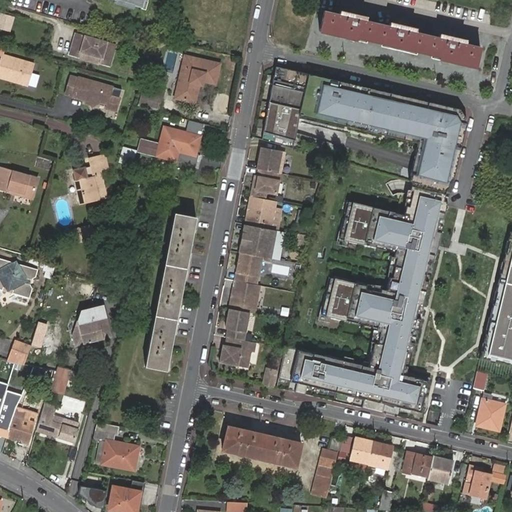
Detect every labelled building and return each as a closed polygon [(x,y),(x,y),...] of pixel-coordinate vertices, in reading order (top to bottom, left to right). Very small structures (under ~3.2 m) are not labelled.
[(339,36),(355,40),(356,38),(365,39),(380,43),(390,46),(390,49),(405,52),(406,49),(416,51),(431,55),(440,57),(439,60),(456,64),(457,61),(466,63),(466,66),(475,68),(480,48),(465,45),(466,41),(457,39),(450,37),(440,35),(439,39),(415,33),(416,29),(407,27),(398,26),(398,25),(391,24),(390,27),(365,21),(366,18),(355,16),(347,14),(340,12),(339,15),(324,11),(319,32),(329,34),(330,31),(340,34),(339,36)] [(18,18),(6,14),(2,29),(14,33),(18,18)] [(114,46),(77,35),(71,54),(81,57),(83,52),(101,57),(99,62),(109,64),(114,46)] [(10,75),(9,78),(29,83),(35,63),(2,54),(0,62),(0,75),(6,77),(7,74),(10,75)] [(185,56),(175,98),(193,102),(197,85),(201,86),(202,81),(215,84),(219,65),(185,56)] [(283,78),(285,69),(275,67),(273,76),(283,78)] [(454,171),(463,137),(456,136),(458,128),(464,130),(466,121),(457,118),(459,111),(407,98),(405,104),(398,102),(399,96),(383,92),(381,99),(373,97),(374,90),(285,69),(283,78),(273,76),(262,139),(293,148),(298,127),(300,118),(419,143),(415,161),(409,181),(414,182),(446,191),(449,193),(454,171)] [(29,85),(35,87),(39,74),(32,73),(29,85)] [(74,96),(85,100),(89,101),(91,105),(92,107),(100,101),(108,104),(110,95),(112,87),(72,75),(67,92),(74,94),(74,96)] [(142,90),(140,100),(161,104),(163,95),(142,90)] [(381,99),(383,92),(374,90),(373,97),(381,99)] [(117,112),(121,98),(110,95),(108,104),(107,109),(117,112)] [(466,121),(460,111),(459,111),(457,118),(466,121)] [(163,127),(155,156),(175,161),(178,150),(194,154),(199,137),(163,127)] [(124,144),(120,162),(132,165),(136,147),(124,144)] [(260,163),(259,169),(282,173),(285,153),(260,148),(258,163),(260,163)] [(107,169),(104,155),(96,156),(100,171),(107,169)] [(100,171),(96,156),(87,159),(89,168),(91,177),(86,179),(84,169),(74,171),(76,181),(74,182),(80,205),(107,198),(100,171)] [(0,166),(0,187),(32,197),(38,178),(0,166)] [(282,181),(283,174),(282,173),(259,169),(258,177),(259,177),(258,183),(255,183),(252,197),(266,200),(268,192),(277,194),(280,181),(282,181)] [(413,350),(421,317),(416,316),(419,304),(423,305),(429,280),(425,279),(428,266),(432,266),(435,254),(436,254),(441,231),(436,230),(439,218),(443,219),(447,201),(444,200),(444,196),(446,191),(414,182),(412,188),(411,192),(415,193),(413,205),(409,204),(406,216),(391,212),(392,209),(355,200),(352,214),(347,213),(344,228),(342,237),(353,240),(379,246),(380,242),(399,247),(397,256),(401,257),(396,276),(392,275),(389,289),(385,288),(384,292),(368,289),(369,284),(337,277),(334,290),(329,289),(326,304),(324,314),(335,316),(361,322),(362,318),(380,322),(379,327),(383,328),(378,351),(374,350),(370,365),(287,346),(280,378),(292,381),(294,376),(300,377),(299,383),(296,393),(307,395),(309,385),(347,394),(348,391),(366,395),(365,400),(363,408),(384,413),(387,403),(388,398),(394,399),(393,404),(423,411),(430,379),(404,373),(410,349),(413,350)] [(413,205),(415,193),(411,192),(410,192),(407,204),(409,204),(413,205)] [(271,229),(276,201),(266,200),(252,197),(248,218),(251,218),(250,226),(271,229)] [(352,214),(355,200),(349,199),(346,212),(347,213),(352,214)] [(483,203),(479,218),(492,221),(496,207),(483,203)] [(511,211),(501,208),(497,223),(509,227),(511,217),(511,211)] [(176,211),(146,364),(168,367),(198,215),(176,211)] [(83,228),(85,240),(94,238),(91,226),(83,228)] [(263,257),(272,259),(277,230),(271,229),(250,226),(249,232),(245,231),(241,253),(263,257)] [(351,245),(353,240),(342,237),(344,228),(343,227),(339,242),(351,245)] [(75,242),(85,240),(83,228),(73,230),(75,242)] [(511,231),(511,232),(509,241),(511,241),(511,243),(510,253),(506,252),(504,262),(508,263),(505,274),(501,273),(497,291),(494,303),(491,317),(494,318),(490,334),(487,333),(485,343),(486,343),(484,351),(483,350),(481,358),(511,365),(511,231)] [(263,257),(241,253),(236,280),(239,281),(251,283),(258,285),(263,257)] [(396,276),(401,257),(397,256),(393,255),(390,275),(392,275),(396,276)] [(0,289),(2,290),(4,284),(13,287),(12,292),(29,297),(32,287),(30,283),(23,280),(25,276),(31,277),(36,275),(37,268),(19,262),(16,265),(13,264),(11,260),(0,257),(0,268),(0,269),(0,270),(0,289)] [(46,262),(32,258),(30,262),(45,267),(46,262)] [(52,278),(56,265),(46,262),(45,267),(44,269),(46,270),(44,276),(52,278)] [(271,272),(288,275),(290,266),(273,263),(271,272)] [(430,280),(433,267),(432,266),(428,266),(425,279),(429,280),(430,280)] [(334,290),(337,277),(331,276),(328,289),(329,289),(334,290)] [(256,313),(261,285),(258,285),(251,283),(239,281),(237,289),(234,288),(231,309),(251,313),(256,313)] [(385,288),(386,284),(369,283),(369,284),(368,289),(384,292),(385,288)] [(104,303),(91,306),(88,316),(88,317),(89,317),(109,322),(104,303)] [(333,321),(335,316),(324,314),(326,304),(325,304),(321,318),(333,321)] [(88,316),(91,306),(88,307),(89,310),(79,313),(77,317),(79,319),(79,321),(78,322),(76,323),(74,333),(77,345),(92,341),(92,337),(96,336),(97,339),(112,335),(109,322),(89,317),(88,317),(88,316)] [(230,328),(229,337),(245,340),(251,313),(231,309),(227,328),(230,328)] [(490,334),(494,318),(491,317),(489,317),(485,333),(487,333),(490,334)] [(378,351),(383,328),(379,327),(376,326),(372,350),(374,350),(378,351)] [(258,350),(259,343),(245,340),(229,337),(227,347),(231,347),(230,351),(224,350),(222,362),(252,367),(255,350),(258,350)] [(15,361),(24,363),(28,351),(15,346),(10,361),(15,361)] [(58,371),(79,376),(80,373),(59,367),(58,371)] [(77,382),(79,376),(58,371),(52,390),(64,393),(68,379),(77,382)] [(483,390),(487,373),(479,371),(477,371),(473,388),(483,390)] [(365,400),(366,395),(348,391),(347,394),(347,396),(365,400)] [(484,393),(478,420),(491,423),(490,427),(500,429),(506,404),(492,401),(493,395),(484,393)] [(14,416),(7,437),(29,443),(36,422),(30,420),(31,416),(37,417),(42,401),(26,396),(22,410),(16,408),(14,416)] [(79,423),(56,415),(59,406),(47,402),(37,430),(73,442),(77,429),(79,423)] [(0,412),(0,434),(7,437),(14,416),(8,414),(9,410),(2,407),(0,412)] [(137,418),(134,426),(146,430),(149,420),(137,418)] [(117,440),(121,426),(98,420),(95,429),(93,436),(104,439),(108,440),(102,462),(135,469),(141,445),(117,440)] [(229,425),(223,449),(296,466),(301,443),(229,425)] [(343,439),(333,437),(330,448),(341,449),(343,439)] [(357,461),(369,463),(374,442),(355,437),(350,459),(357,461)] [(98,461),(102,462),(108,440),(104,439),(98,461)] [(374,442),(369,463),(387,468),(392,446),(374,442)] [(324,448),(313,495),(327,498),(338,451),(324,448)] [(403,471),(412,473),(417,453),(408,450),(403,471)] [(429,476),(433,458),(426,457),(427,455),(417,453),(412,473),(429,476)] [(454,460),(433,456),(433,458),(429,476),(450,481),(454,460)] [(367,472),(369,463),(357,461),(355,469),(367,472)] [(476,474),(478,467),(470,465),(466,482),(463,493),(470,495),(486,499),(490,481),(492,474),(482,472),(481,476),(476,474)] [(505,485),(507,476),(493,472),(492,474),(490,481),(505,485)] [(102,503),(106,489),(81,483),(79,491),(94,501),(102,503)] [(113,485),(107,506),(118,509),(118,506),(123,507),(122,511),(127,511),(135,511),(139,492),(113,485)] [(393,493),(384,491),(380,508),(390,508),(393,493)] [(246,502),(228,501),(227,511),(245,511),(246,503),(246,502)] [(423,510),(431,511),(441,511),(443,507),(425,503),(423,510)]
